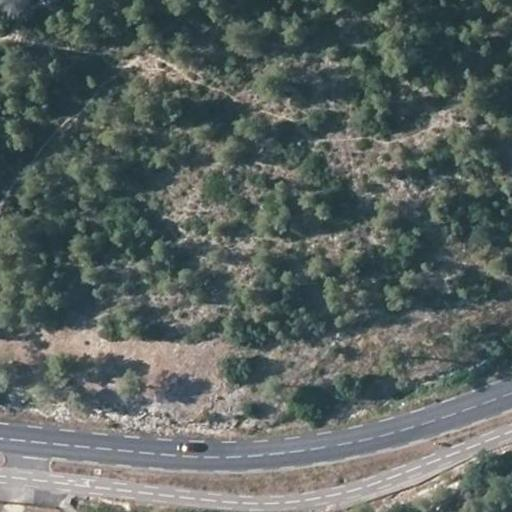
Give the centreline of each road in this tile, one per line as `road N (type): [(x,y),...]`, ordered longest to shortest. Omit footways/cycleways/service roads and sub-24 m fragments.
road 1 (secondary): [(183,456),(360,440),(511,392)]
road 2 (secondary): [(183,456),(11,439)]
